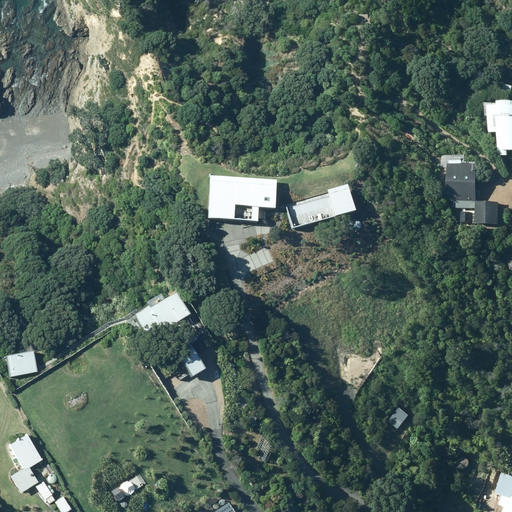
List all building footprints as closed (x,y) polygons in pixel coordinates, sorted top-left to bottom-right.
[(489,106),(489,133),(499,133),(500,155),(508,155),(508,150),(511,149),(511,101),(499,102),(499,106),(489,106)] [(477,201),(477,164),(448,163),(448,201),(476,201),(477,201)] [(277,180),(210,175),(207,218),(257,221),(258,209),(274,210),(277,180)] [(498,201),(477,201),(476,201),(476,224),(498,224),(498,201)] [(178,292),(134,314),(146,338),(160,330),(185,378),(202,369),(189,344),(195,340),(184,318),(190,315),(178,292)] [(380,354),(367,346),(331,408),(345,415),(380,354)] [(6,355),(10,377),(38,373),(35,351),(6,355)] [(389,422),(399,430),(410,416),(401,408),(389,422)] [(45,460),(29,435),(11,446),(25,469),(13,476),(23,494),(41,483),(32,468),(45,460)] [(511,511),(511,475),(502,473),(496,494),(502,496),(499,504),(505,506),(503,511),(511,511)] [(37,487),(46,501),(48,500),(51,504),(56,501),(53,496),(54,495),(45,482),(37,487)] [(69,511),(74,510),(65,496),(56,503),(62,511),(69,511)]
